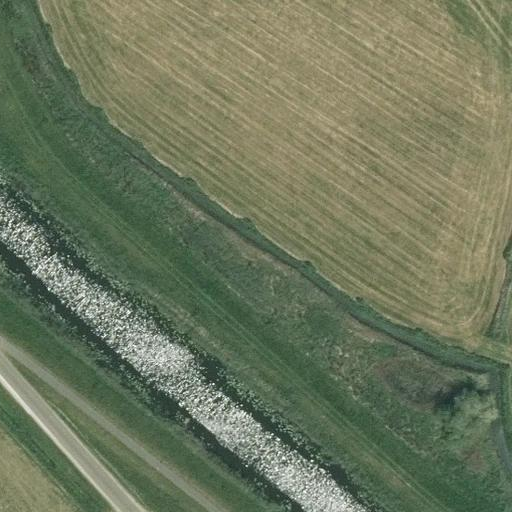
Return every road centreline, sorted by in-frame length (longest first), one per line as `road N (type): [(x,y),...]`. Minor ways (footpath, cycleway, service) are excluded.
road 1 (track): [(442,511),(67,180),(11,104),(0,71)]
road 2 (unclassified): [(131,511),(0,363)]
